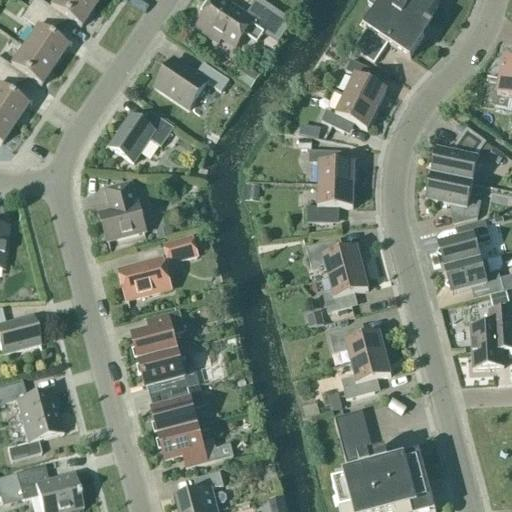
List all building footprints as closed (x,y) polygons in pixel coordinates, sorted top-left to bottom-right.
[(80,31),(93,12),(75,0),(57,0),(50,10),(35,0),(28,11),(52,27),(59,17),(80,31)] [(75,0),(93,12),(100,0),(75,0)] [(245,19),(217,0),(216,0),(196,31),(218,46),(222,40),(236,49),(235,51),(236,51),(245,38),(257,46),(274,21),(253,7),(245,19)] [(410,60),(424,40),(419,37),(439,6),(432,1),(432,0),(388,0),(353,53),(374,67),(388,47),(410,62),(411,61),(410,60)] [(45,37),(52,27),(28,11),(21,21),(36,31),(23,50),(53,70),(66,51),(45,37)] [(40,90),(53,70),(23,50),(10,69),(0,62),(0,77),(12,86),(19,76),(40,90)] [(511,62),(511,67),(505,65),(501,84),(489,82),(484,107),(496,110),(498,100),(511,103),(511,62)] [(196,79),(173,64),(155,90),(189,113),(207,87),(221,97),(229,84),(203,67),(196,79)] [(345,99),(377,114),(387,94),(369,86),(374,75),(351,64),(346,75),(355,80),(345,99)] [(244,66),(234,80),(250,90),(259,77),(244,66)] [(6,95),(12,86),(0,77),(0,119),(14,129),(27,110),(6,95)] [(367,134),(377,114),(345,99),(336,119),(327,114),(321,125),(344,136),(349,125),(367,134)] [(174,132),(150,116),(142,126),(131,119),(109,151),(133,168),(149,143),(161,151),(174,132)] [(0,148),(14,129),(0,119),(0,148)] [(309,136),(309,141),(318,143),(320,131),(315,131),(309,136)] [(432,181),(472,188),(477,164),(479,156),(486,146),(467,132),(449,158),(437,155),(432,181)] [(311,143),(298,143),(298,151),(311,152),(311,143)] [(504,159),(494,152),(488,160),(498,168),(504,159)] [(319,189),(354,190),(354,168),(334,167),(335,155),(309,155),(309,167),(319,167),(319,189)] [(469,203),(472,188),(432,181),(427,204),(454,210),(453,217),(451,218),(454,229),(477,223),(481,206),(469,203)] [(137,207),(132,187),(105,194),(106,195),(110,207),(112,206),(114,213),(100,217),(107,247),(108,246),(110,255),(111,255),(109,246),(146,236),(138,207),(137,207)] [(259,206),(260,189),(246,188),(245,205),(259,206)] [(353,212),(354,190),(319,189),(318,211),(308,211),(307,227),(332,228),(333,212),(353,212)] [(445,273),(480,264),(476,249),(490,245),(485,225),(461,231),(463,242),(439,249),(445,273)] [(156,234),(158,242),(173,239),(171,230),(156,234)] [(197,260),(192,241),(164,248),(168,262),(183,258),(185,264),(197,260)] [(329,282),(363,273),(357,252),(338,257),(335,245),(306,252),(312,273),(325,269),(329,282)] [(129,314),(131,314),(128,304),(170,293),(162,263),(119,274),(129,314)] [(480,264),(445,273),(452,297),(476,291),(479,302),(490,299),(503,295),(498,275),(484,279),(480,264)] [(363,273),(329,282),(332,295),(322,297),(328,318),(352,311),(349,300),(368,294),(363,273)] [(503,295),(490,299),(493,310),(508,306),(506,295),(503,295)] [(5,328),(1,313),(0,312),(0,353),(1,359),(39,349),(32,321),(5,328)] [(474,373),(504,371),(502,343),(511,342),(511,314),(488,316),(489,330),(471,331),(474,373)] [(139,366),(178,355),(173,339),(185,336),(179,315),(147,323),(147,324),(151,323),(153,334),(132,340),(139,366)] [(321,315),(306,319),(309,332),(324,328),(321,315)] [(351,367),(385,359),(379,337),(360,342),(357,330),(329,338),(334,358),(348,354),(351,367)] [(189,352),(178,355),(139,366),(146,392),(167,386),(170,397),(199,390),(189,352)] [(385,359),(351,367),(355,380),(341,384),(346,404),(374,397),(371,385),(391,380),(385,359)] [(206,386),(221,382),(217,369),(202,373),(206,386)] [(159,440),(197,430),(193,413),(205,410),(199,390),(170,397),(173,408),(152,414),(159,440)] [(21,426),(57,416),(52,395),(15,404),(21,426)] [(332,415),(342,413),(338,396),(328,399),(332,415)] [(301,411),(305,422),(319,418),(316,406),(301,411)] [(368,461),(367,457),(373,455),(362,415),(334,422),(346,468),(359,465),(362,479),(332,487),(338,511),(434,511),(420,458),(394,465),(391,455),(368,461)] [(57,416),(21,426),(27,447),(7,452),(10,466),(41,457),(37,445),(63,438),(57,416)] [(197,430),(159,440),(166,466),(187,461),(190,471),(186,472),(186,473),(233,461),(230,449),(216,453),(213,444),(202,447),(197,430)] [(48,485),(44,469),(15,477),(22,505),(38,501),(40,511),(82,511),(74,478),(48,485)] [(177,511),(216,511),(212,493),(223,489),(220,476),(196,483),(199,495),(175,502),(177,511)] [(272,511),(287,511),(284,498),(270,502),(272,511)]
